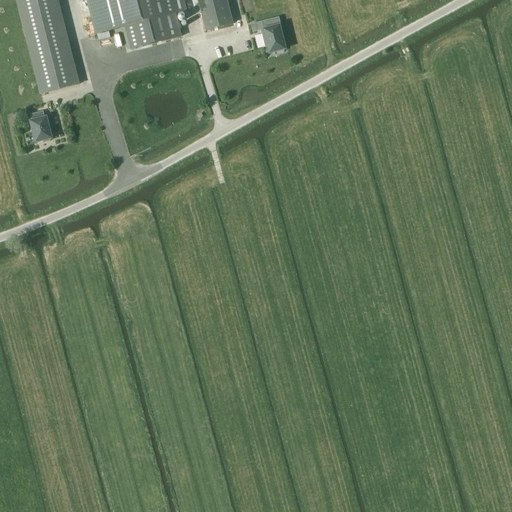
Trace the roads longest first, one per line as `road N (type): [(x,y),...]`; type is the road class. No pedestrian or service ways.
road 1 (unclassified): [(0,237),(129,182),(464,0)]
road 2 (unknown): [(222,132),(316,511)]
